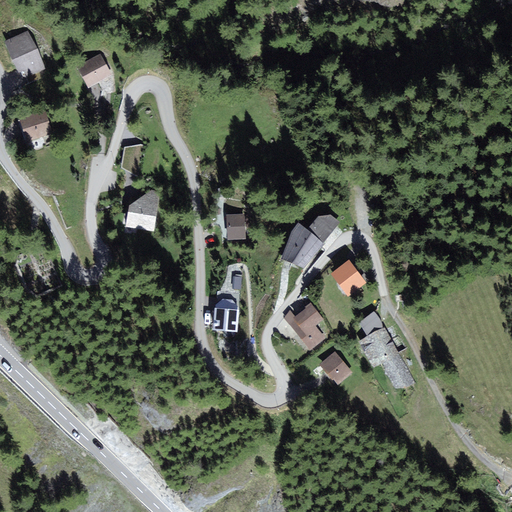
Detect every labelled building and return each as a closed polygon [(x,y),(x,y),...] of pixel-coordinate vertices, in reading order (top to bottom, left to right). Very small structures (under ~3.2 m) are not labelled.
[(27,31),(5,42),(19,72),(24,70),(28,77),(45,69),(27,31)] [(101,54),(78,65),(87,86),(111,75),(101,54)] [(44,109),(19,117),(28,142),(53,134),(44,109)] [(139,177),(143,145),(124,148),(121,168),(139,177)] [(151,190),(129,205),(126,226),(154,231),(161,192),(151,190)] [(245,214),(227,215),(228,240),(247,239),(245,214)] [(307,230),(299,223),(291,233),(283,260),(303,268),(340,222),(331,215),(319,217),(307,230)] [(366,283),(349,260),(331,274),(348,296),(366,283)] [(237,333),(239,308),(232,300),(223,299),(216,307),(214,331),(237,333)] [(324,319),(310,302),(305,307),(306,308),(295,317),(290,310),(284,318),(310,351),(325,338),(316,326),(324,319)] [(367,336),(358,341),(375,368),(380,365),(394,388),(405,389),(416,383),(374,313),(358,322),(367,336)] [(352,374),(335,352),(319,364),(332,380),(334,378),(339,384),(352,374)]
